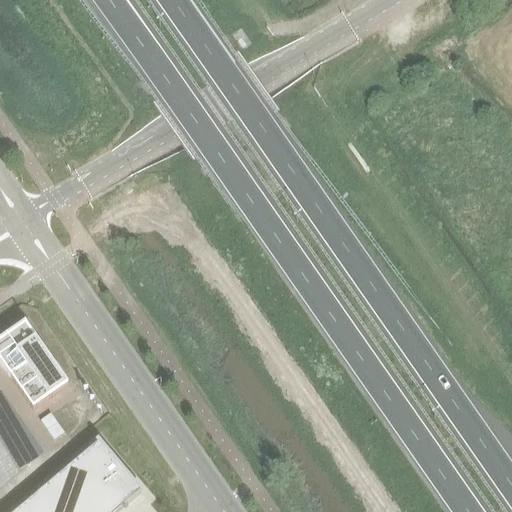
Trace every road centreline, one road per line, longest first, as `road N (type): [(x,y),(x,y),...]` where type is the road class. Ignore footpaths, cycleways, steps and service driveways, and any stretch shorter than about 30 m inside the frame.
road 1 (trunk): [(108,0),(467,511)]
road 2 (trunk): [(511,489),(171,0)]
road 3 (tertiary): [(24,222),(388,0)]
road 4 (tertiary): [(24,222),(221,511)]
